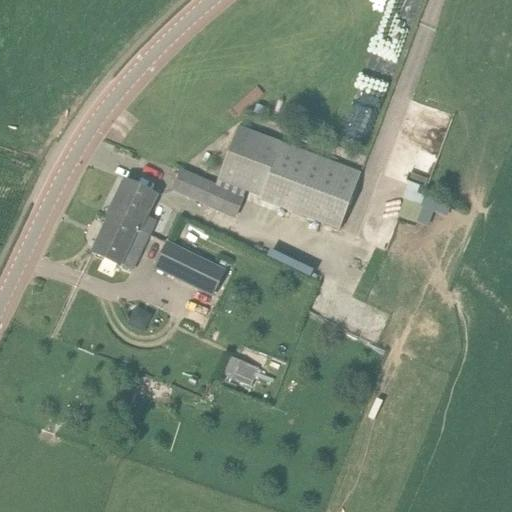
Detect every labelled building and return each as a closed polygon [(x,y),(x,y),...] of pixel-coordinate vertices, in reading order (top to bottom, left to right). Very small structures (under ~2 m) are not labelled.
[(359,174),(281,145),(237,127),(217,181),(261,198),(259,202),(338,231),(359,174)] [(243,199),(180,171),(171,192),(235,219),(243,199)] [(155,197),(142,190),(124,181),(108,216),(139,231),(155,197)] [(410,184),(399,218),(430,229),(438,207),(419,201),(423,189),(410,184)] [(149,236),(139,231),(108,216),(107,217),(109,217),(92,254),(132,273),(149,236)] [(224,272),(165,244),(154,270),(212,298),(224,272)] [(127,325),(143,332),(151,316),(135,309),(127,325)] [(222,375),(251,387),(259,369),(229,357),(222,375)]
